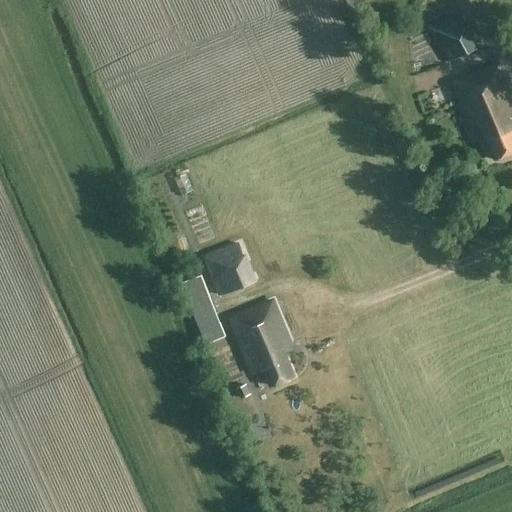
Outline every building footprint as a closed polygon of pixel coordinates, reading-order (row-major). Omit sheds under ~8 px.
[(428,27),(447,62),(477,49),(458,15),(428,27)] [(418,77),(430,70),(422,53),(409,60),(418,77)] [(511,152),(511,93),(500,63),(452,82),(471,128),(482,126),(495,159),(511,152)] [(458,244),(461,251),(466,249),(463,242),(458,244)] [(239,243),(203,257),(218,296),(257,280),(245,254),(243,254),(239,243)] [(181,282),(206,344),(225,336),(200,274),(181,282)] [(294,377),(286,359),(282,347),(290,344),(272,301),(230,319),(251,374),(264,369),(271,386),(294,377)] [(220,372),(229,390),(244,383),(236,364),(220,372)] [(246,384),(235,388),(241,400),(251,395),(246,384)]
